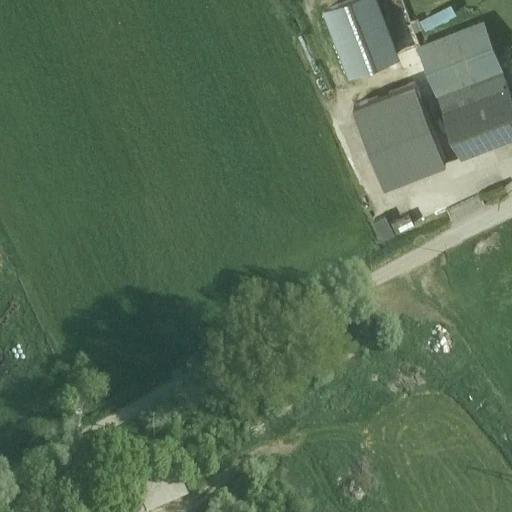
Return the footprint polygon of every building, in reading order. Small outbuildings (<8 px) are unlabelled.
[(374,0),(353,0),(327,10),(352,73),(396,56),(374,0)] [(462,157),(511,137),(511,95),(484,23),(420,48),(462,157)] [(385,186),(446,163),(415,83),(354,106),(385,186)] [(390,215),(396,229),(416,221),(410,207),(390,215)] [(382,239),(395,235),(390,214),(376,218),(382,239)] [(349,392),(341,382),(331,393),(338,400),(349,392)] [(147,511),(179,499),(170,478),(92,511),(147,511)]
